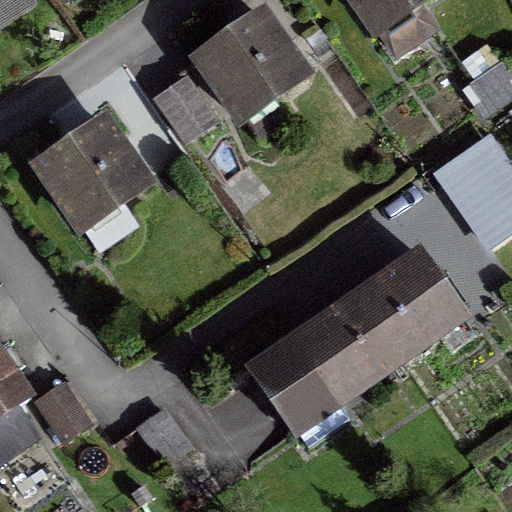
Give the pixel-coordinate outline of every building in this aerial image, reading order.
[(0,0),(0,27),(26,10),(19,0),(0,0)] [(348,0),(373,37),(426,0),(348,0)] [(237,126),(301,81),(259,22),(196,66),(237,126)] [(182,86),(154,105),(183,146),(211,127),(182,86)] [(102,130),(38,174),(78,234),(142,190),(102,130)] [(511,231),(511,168),(488,132),(438,166),(491,246),(511,231)] [(418,261),(375,291),(338,317),(249,379),(291,439),(460,322),(418,261)] [(28,402),(0,361),(0,464),(33,442),(13,413),(28,402)] [(62,447),(86,431),(59,391),(35,408),(62,447)] [(187,455),(159,415),(134,433),(163,472),(187,455)]
